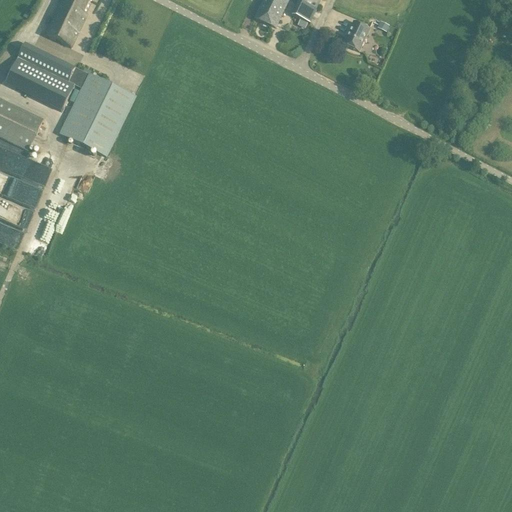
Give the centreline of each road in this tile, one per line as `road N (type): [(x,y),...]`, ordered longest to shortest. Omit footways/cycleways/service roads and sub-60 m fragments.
road 1 (unclassified): [(511,183),(155,0)]
road 2 (track): [(0,300),(57,171)]
